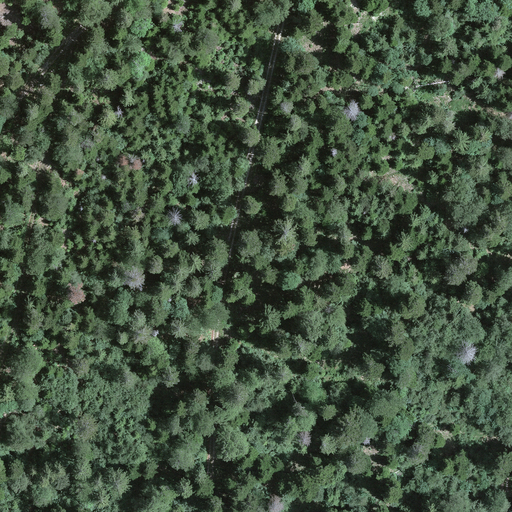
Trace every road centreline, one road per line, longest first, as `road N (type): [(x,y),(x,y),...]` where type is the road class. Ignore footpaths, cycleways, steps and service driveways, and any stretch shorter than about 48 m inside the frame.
road 1 (track): [(288,0),(223,287),(206,511)]
road 2 (track): [(0,376),(71,42)]
road 3 (track): [(117,0),(45,68),(0,128)]
